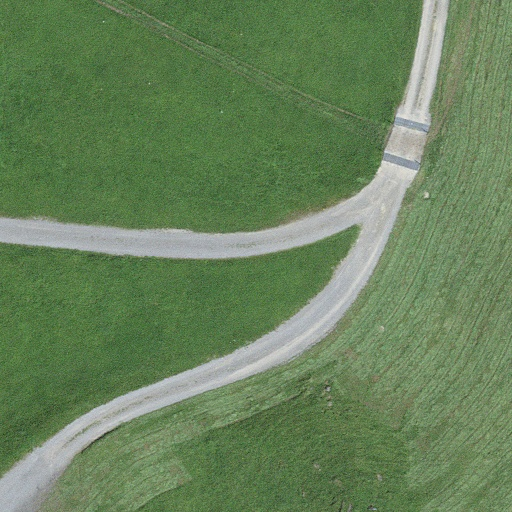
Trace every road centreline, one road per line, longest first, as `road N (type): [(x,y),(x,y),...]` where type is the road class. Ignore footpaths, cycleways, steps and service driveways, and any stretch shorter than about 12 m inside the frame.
road 1 (track): [(0,483),(105,394),(273,325),(345,281),(422,154),(454,0)]
road 2 (track): [(422,154),(318,202),(181,211),(0,191)]
